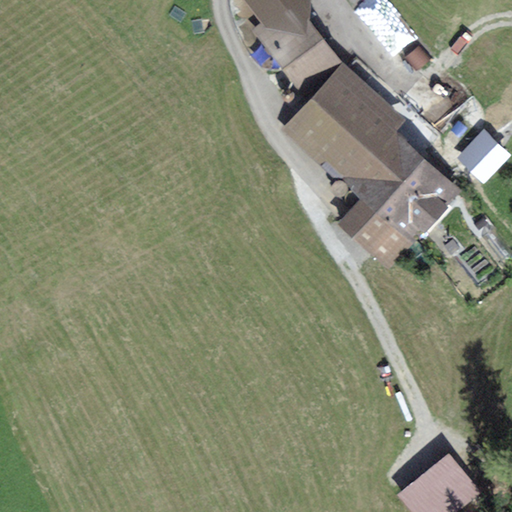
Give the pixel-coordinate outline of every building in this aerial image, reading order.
[(280,92),(288,103),(342,60),(310,18),(304,23),(291,6),(261,28),(298,77),(280,92)] [(342,71),(291,127),(345,175),(384,132),(395,119),(342,71)] [(457,156),(483,183),(511,157),(484,130),(457,156)] [(379,207),(356,234),(388,263),(452,193),(384,132),(345,175),(379,207)] [(397,497),(408,511),(463,511),(481,499),(448,457),(397,497)]
